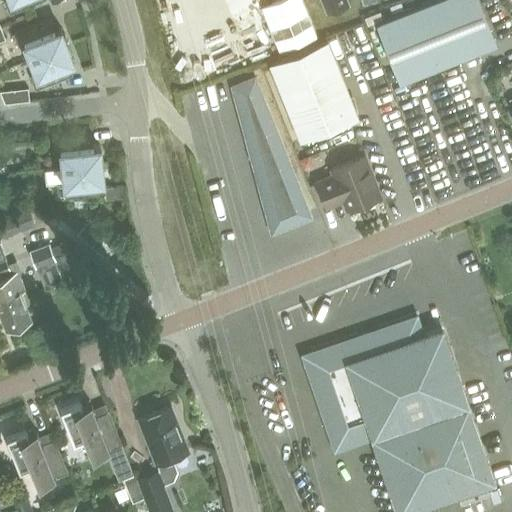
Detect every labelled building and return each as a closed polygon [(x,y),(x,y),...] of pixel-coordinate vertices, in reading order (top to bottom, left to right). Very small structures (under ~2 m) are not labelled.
[(3,0),(9,12),(39,0),(3,0)] [(346,0),(320,0),(325,12),(348,3),(346,0)] [(435,0),(377,23),(400,80),(494,43),(477,0),(435,0)] [(30,58),(67,43),(60,26),(54,29),(50,17),(12,32),(18,46),(24,43),(30,58)] [(327,41),(270,63),(300,139),(357,116),(327,41)] [(67,43),(30,58),(35,72),(29,75),(35,88),(72,73),(68,62),(74,60),(67,43)] [(308,212),(255,76),(232,85),(270,227),(308,212)] [(27,87),(0,89),(0,92),(4,102),(29,99),(27,87)] [(91,133),(51,137),(53,152),(60,151),(61,166),(101,162),(99,144),(93,145),(91,133)] [(379,195),(363,155),(332,168),(334,174),(316,181),(325,205),(339,200),(337,195),(342,193),(347,207),(379,195)] [(101,162),(61,166),(63,182),(56,183),(58,197),(98,193),(97,181),(103,180),(101,162)] [(25,207),(0,218),(0,229),(4,238),(32,226),(25,207)] [(76,232),(95,249),(103,240),(85,223),(76,232)] [(59,241),(32,251),(36,262),(64,252),(59,241)] [(0,312),(6,327),(9,326),(11,327),(18,325),(19,322),(29,318),(19,291),(23,289),(24,289),(17,271),(21,270),(17,259),(7,263),(0,245),(0,312)] [(397,511),(399,511),(455,493),(459,504),(490,493),(486,482),(494,480),(442,326),(423,333),(416,314),(311,350),(304,363),(334,450),(372,437),(397,511)] [(108,449),(120,478),(133,473),(108,409),(95,414),(91,402),(81,406),(79,401),(60,409),(73,442),(85,437),(92,455),(108,449)] [(158,468),(137,476),(150,511),(164,511),(174,509),(164,483),(173,480),(177,471),(171,456),(187,450),(170,405),(138,418),(156,462),(158,468)] [(25,430),(6,437),(19,470),(31,466),(38,483),(67,471),(53,436),(41,442),(36,430),(27,434),(25,430)] [(0,504),(12,500),(0,470),(0,504)] [(135,474),(123,478),(132,502),(144,497),(135,474)] [(33,511),(26,494),(12,500),(16,511),(33,511)]
